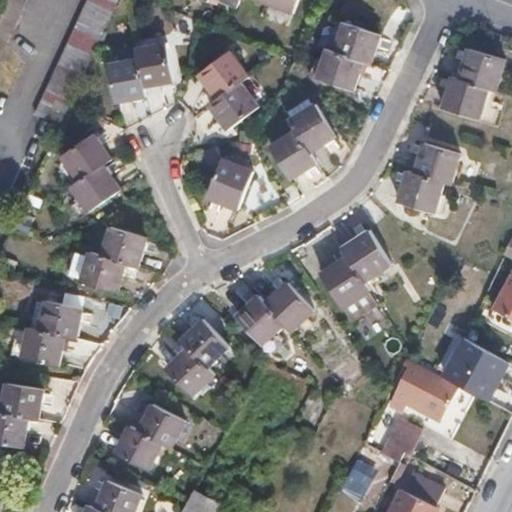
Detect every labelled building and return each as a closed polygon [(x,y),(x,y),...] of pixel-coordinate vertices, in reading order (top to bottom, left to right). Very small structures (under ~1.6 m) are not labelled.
[(0,0),(0,36),(9,41),(27,0),(0,0)] [(37,113),(61,125),(118,0),(87,0),(81,14),(37,113)] [(235,0),(292,22),(300,0),(235,0)] [(337,51),(365,61),(373,63),(382,33),(347,21),(337,51)] [(169,42),(139,49),(145,84),(176,79),(169,42)] [(145,84),(139,49),(125,52),(123,47),(107,50),(116,99),(147,94),(145,84)] [(463,79),(490,87),(498,89),(507,58),(472,48),(463,79)] [(337,51),(330,49),(320,77),(356,90),(365,61),(337,51)] [(219,98),(241,82),(249,76),(231,51),(201,73),(219,98)] [(463,79),(454,76),(445,107),(481,118),(490,87),(463,79)] [(219,98),(212,104),(230,128),(259,106),(241,82),(219,98)] [(318,103),(293,119),(299,130),(312,149),(338,135),(318,103)] [(312,149),(299,130),(271,146),(292,178),(319,161),(312,149)] [(88,175),(104,165),(113,158),(94,133),(63,155),(81,180),(88,175)] [(415,172),(445,181),(452,183),(461,153),(424,142),(415,172)] [(224,160),(210,195),(240,207),(254,171),(224,160)] [(81,180),(73,186),(91,210),(122,190),(104,165),(88,175),(81,180)] [(415,172),(409,170),(400,201),(435,212),(445,181),(415,172)] [(104,255),(127,262),(140,265),(149,236),(113,225),(104,255)] [(373,231),(346,248),(351,256),(366,280),(392,263),(373,231)] [(104,255),(92,251),(84,280),(119,290),(127,262),(104,255)] [(366,280),(351,256),(324,273),(344,306),(372,289),(366,280)] [(511,279),(496,311),(511,319),(511,279)] [(268,302),(288,323),(294,330),(317,308),(291,281),(268,302)] [(268,302),(261,295),(239,316),(275,355),(287,344),(276,333),(288,323),(268,302)] [(43,329),(67,334),(77,337),(83,306),(48,298),(43,329)] [(206,318),(184,340),(191,347),(203,360),(209,365),(231,343),(206,318)] [(43,329),(33,327),(26,357),(61,364),(67,334),(43,329)] [(451,379),(459,383),(466,387),(496,403),(503,390),(511,372),(511,361),(475,342),(463,366),(459,364),(451,379)] [(203,360),(191,347),(169,368),(195,394),(215,372),(209,365),(203,360)] [(407,356),(403,363),(413,368),(409,375),(405,374),(393,400),(408,408),(411,402),(442,417),(459,383),(451,379),(444,375),(407,356)] [(5,412),(30,416),(40,418),(46,388),(11,382),(5,412)] [(142,430),(166,442),(174,447),(188,419),(156,402),(142,430)] [(5,412),(0,410),(0,441),(25,446),(30,416),(5,412)] [(391,457),(400,462),(405,451),(411,454),(424,429),(406,420),(394,443),(397,445),(391,457)] [(142,430),(132,426),(120,452),(153,468),(166,442),(142,430)] [(373,427),(369,435),(383,443),(387,435),(373,427)] [(382,511),(432,511),(445,488),(406,470),(398,487),(395,486),(382,511)] [(389,484),(364,471),(355,490),(380,502),(389,484)] [(98,506),(112,511),(135,511),(144,493),(109,478),(98,506)] [(445,488),(432,511),(441,511),(443,509),(441,507),(449,489),(445,488)] [(195,490),(190,500),(182,511),(215,511),(220,504),(195,490)]
